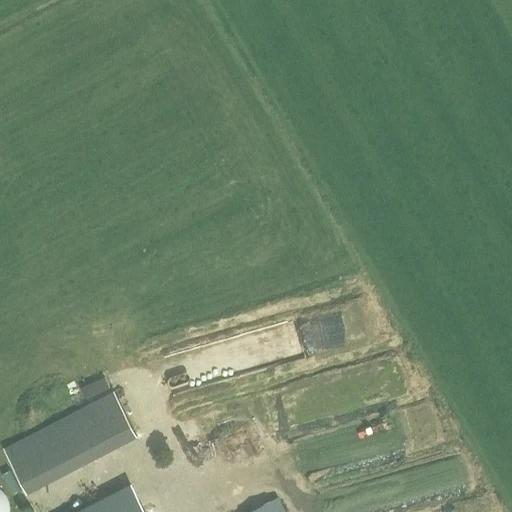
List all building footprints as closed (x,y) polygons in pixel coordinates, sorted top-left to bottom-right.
[(140,412),(150,408),(144,392),(134,396),(140,412)] [(134,436),(112,394),(3,450),(25,493),(134,436)] [(434,443),(452,439),(446,411),(428,415),(434,443)] [(248,511),(286,511),(279,497),(248,511)] [(488,499),(473,500),(473,511),(482,511),(483,511),(488,511),(488,499)] [(142,511),(137,502),(117,511),(142,511)]
